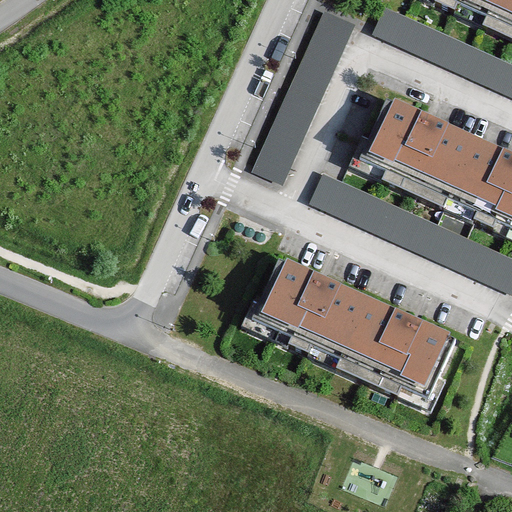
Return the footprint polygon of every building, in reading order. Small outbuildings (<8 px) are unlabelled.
[(420,0),(485,29),(489,20),(444,0),(420,0)] [(511,0),(444,0),(489,20),(511,30),(511,0)] [(482,53),(388,11),(377,36),(471,78),(482,53)] [(283,184),(354,28),(328,16),(257,172),(283,184)] [(482,53),(471,78),(491,86),(501,62),(482,53)] [(491,86),(511,96),(511,66),(501,62),(491,86)] [(511,158),(506,156),(504,159),(446,133),(448,130),(426,120),(388,104),(371,142),(361,163),(450,203),(478,216),(475,223),(495,232),(496,231),(498,224),(511,230),(511,158)] [(352,169),(446,212),(450,203),(361,163),(371,142),(365,139),(352,169)] [(419,220),(326,178),(314,205),(407,247),(419,220)] [(427,256),(439,229),(419,220),(407,247),(427,256)] [(511,230),(498,224),(496,231),(495,232),(495,233),(511,240),(511,230)] [(427,256),(511,294),(511,261),(439,229),(427,256)] [(290,347),(310,356),(313,349),(341,362),(430,402),(439,381),(457,343),(420,326),(398,315),(396,319),(338,293),(340,290),(319,280),(280,262),(261,305),(253,322),(293,340),(290,347)] [(261,305),(256,303),(245,327),(290,348),(290,347),(293,340),(253,322),(261,305)] [(337,371),(431,413),(445,384),(439,381),(430,402),(341,362),(337,371)]
